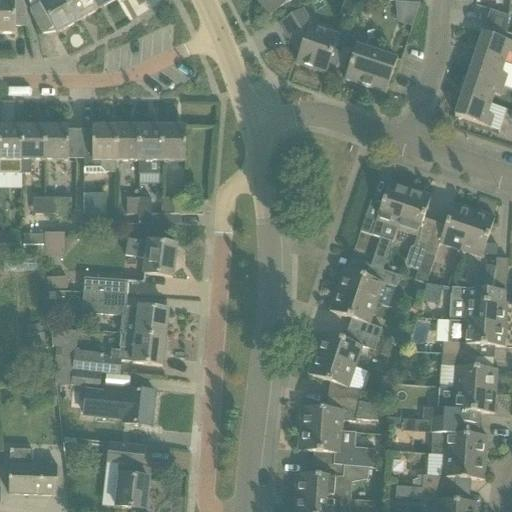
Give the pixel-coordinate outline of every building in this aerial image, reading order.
[(0,0),(0,35),(15,36),(15,28),(28,28),(22,1),(0,0)] [(47,0),(30,10),(32,17),(42,36),(44,35),(55,33),(57,35),(77,24),(63,0),(47,0)] [(63,0),(77,24),(97,12),(90,0),(63,0)] [(90,0),(97,12),(117,1),(116,0),(90,0)] [(255,0),(267,19),(297,1),(296,0),(255,0)] [(485,28),(507,36),(508,17),(490,11),(485,28)] [(297,15),(280,25),(288,39),(289,38),(297,50),(301,52),(296,65),(304,68),(325,75),(329,65),(333,51),(337,38),(310,29),(311,27),(302,12),(297,15)] [(475,55),(504,65),(507,55),(511,56),(511,44),(482,34),(475,55)] [(344,81),(385,95),(397,61),(355,47),(344,81)] [(336,68),(344,70),(351,52),(343,50),(341,54),(336,68)] [(503,88),(511,90),(511,68),(504,65),(475,55),(468,76),(503,88)] [(461,96),(490,106),(494,96),(500,98),(503,88),(468,76),(461,96)] [(489,129),(499,133),(503,121),(493,118),(487,116),(490,106),(461,96),(454,117),(489,129)] [(0,175),(21,176),(22,128),(0,127),(0,175)] [(22,128),(21,176),(31,176),(31,163),(44,163),(44,128),(22,128)] [(44,163),(68,163),(68,128),(44,128),(44,163)] [(84,170),(84,176),(115,176),(116,174),(116,128),(92,128),(92,136),(84,136),(84,161),(84,170)] [(116,128),(116,174),(116,163),(138,163),(139,129),(116,128)] [(138,163),(138,176),(162,176),(162,129),(139,129),(138,163)] [(162,129),(162,176),(162,163),(185,163),(185,129),(162,129)] [(370,202),(360,233),(371,237),(392,244),(396,231),(409,191),(388,184),(381,206),(370,202)] [(396,231),(417,238),(430,198),(409,191),(396,231)] [(83,196),(83,217),(104,217),(104,196),(83,196)] [(31,200),(31,217),(44,217),(44,200),(31,200)] [(44,200),(44,217),(45,217),(56,217),(56,200),(44,200)] [(162,215),(181,215),(200,215),(200,204),(181,204),(180,200),(162,200),(162,215)] [(126,201),(126,216),(138,216),(138,201),(126,201)] [(138,226),(162,226),(162,216),(151,216),(151,201),(138,201),(138,226)] [(414,283),(425,287),(426,286),(439,246),(460,253),(473,212),(452,205),(444,230),(433,227),(427,246),(426,246),(424,253),(419,269),(414,283)] [(460,253),(480,260),(494,220),(473,212),(460,253)] [(0,257),(21,258),(21,243),(10,243),(10,246),(8,246),(8,233),(1,233),(1,225),(0,224),(0,257)] [(44,258),(64,258),(64,236),(23,236),(23,243),(21,243),(21,258),(44,258)] [(144,276),(172,280),(176,248),(128,242),(125,258),(146,261),(144,276)] [(415,242),(413,249),(424,253),(426,246),(415,242)] [(372,260),(370,268),(371,268),(377,270),(382,272),(384,265),(372,260)] [(343,271),(336,292),(376,306),(387,309),(391,298),(394,289),(395,289),(399,278),(390,275),(382,272),(377,270),(371,268),(368,280),(362,278),(343,271)] [(45,279),(45,291),(66,291),(66,279),(45,279)] [(83,281),(82,295),(127,298),(127,284),(83,281)] [(462,324),(505,327),(506,305),(507,293),(494,292),(461,290),(451,290),(451,302),(449,323),(451,323),(462,324)] [(329,313),(368,326),(376,306),(336,292),(329,313)] [(82,295),(81,316),(122,318),(120,335),(135,337),(165,341),(168,313),(149,310),(139,309),(138,310),(126,309),(127,298),(82,295)] [(441,356),(474,359),(475,347),(503,349),(505,327),(462,324),(451,323),(449,345),(442,345),(441,356)] [(369,339),(378,342),(382,331),(373,328),(369,339)] [(78,334),(51,331),(52,349),(56,349),(54,369),(72,371),(101,374),(120,376),(121,363),(121,361),(121,360),(110,359),(104,358),(104,355),(76,353),(78,334)] [(25,336),(27,361),(46,360),(44,334),(25,336)] [(111,352),(110,359),(121,360),(121,361),(132,363),(132,365),(142,366),(162,368),(165,341),(135,337),(120,335),(120,337),(135,339),(134,351),(120,349),(120,353),(111,352)] [(314,356),(354,369),(361,348),(321,335),(314,356)] [(392,340),(390,346),(393,347),(393,346),(406,351),(411,340),(407,337),(406,338),(403,340),(401,340),(398,341),(395,341),(392,340)] [(365,350),(374,353),(378,342),(369,339),(365,350)] [(379,342),(375,354),(388,360),(393,347),(390,346),(379,342)] [(307,377),(347,390),(354,369),(314,356),(307,377)] [(439,390),(495,394),(496,372),(474,370),(474,359),(441,356),(441,368),(439,390)] [(54,369),(54,370),(56,370),(55,381),(56,386),(71,388),(72,371),(54,369)] [(72,371),(71,388),(87,389),(100,390),(101,374),(72,371)] [(30,382),(32,410),(57,408),(55,386),(56,386),(55,381),(30,382)] [(85,392),(82,417),(101,419),(123,422),(122,424),(131,425),(151,427),(154,394),(134,391),(126,391),(126,392),(104,389),(104,391),(103,394),(87,392),(85,392)] [(349,402),(358,404),(361,392),(351,390),(349,402)] [(423,410),(422,422),(431,423),(461,425),(462,414),(493,416),(495,394),(439,390),(438,390),(437,411),(423,410)] [(299,431),(343,434),(344,423),(356,424),(356,422),(377,423),(380,408),(358,404),(349,402),(342,401),(340,412),(301,409),(299,431)] [(442,458),(485,460),(486,438),(460,436),(461,425),(431,423),(430,435),(432,435),(431,457),(442,458)] [(297,453),(341,456),(343,434),(299,431),(297,453)] [(76,445),(62,446),(64,460),(72,459),(77,453),(76,445)] [(123,466),(122,478),(119,478),(117,490),(115,509),(139,511),(145,511),(149,481),(132,479),(133,467),(134,467),(136,448),(107,445),(106,465),(115,465),(123,466)] [(8,496),(56,498),(57,467),(32,467),(32,452),(10,451),(10,466),(9,466),(8,496)] [(454,480),(483,482),(485,460),(442,458),(441,479),(454,480)] [(296,476),(294,498),(351,502),(352,485),(368,482),(368,478),(368,470),(343,468),(321,466),(320,478),(296,476)] [(422,478),(421,490),(454,492),(454,480),(441,479),(422,478)] [(420,501),(430,502),(434,502),(453,503),(454,492),(421,490),(420,501)] [(294,498),(293,511),(350,511),(351,502),(294,498)] [(433,511),(475,511),(476,505),(453,503),(434,502),(433,511)]
